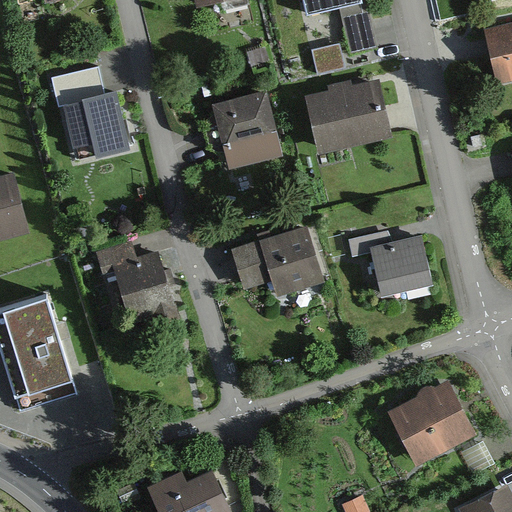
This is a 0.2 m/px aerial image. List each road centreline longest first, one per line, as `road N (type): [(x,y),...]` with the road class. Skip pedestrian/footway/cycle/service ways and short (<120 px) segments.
road 1 (residential): [(239,415),(128,0)]
road 2 (residential): [(414,0),(489,327)]
road 3 (residential): [(489,327),(239,415)]
road 4 (residential): [(239,415),(36,483)]
